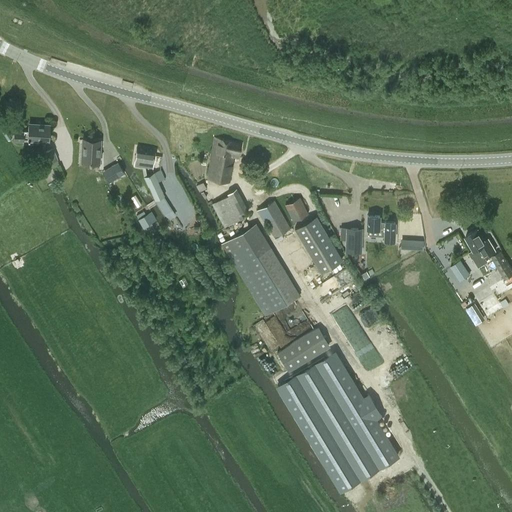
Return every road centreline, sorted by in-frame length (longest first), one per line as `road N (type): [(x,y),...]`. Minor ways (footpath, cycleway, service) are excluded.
road 1 (tertiary): [(0,46),(73,77),(301,143),(409,160),(511,160)]
road 2 (track): [(444,511),(323,322)]
road 3 (unknown): [(409,160),(428,249),(457,298)]
